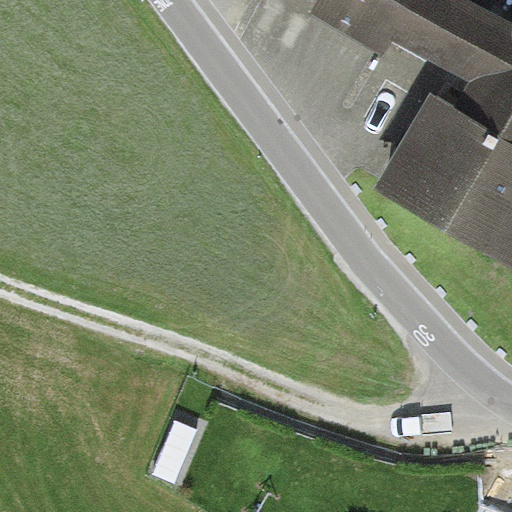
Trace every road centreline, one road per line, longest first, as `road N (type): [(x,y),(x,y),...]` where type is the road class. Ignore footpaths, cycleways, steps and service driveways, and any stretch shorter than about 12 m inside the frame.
road 1 (track): [(493,388),(460,428),(399,430),(0,287)]
road 2 (unclassified): [(171,0),(387,282),(493,388)]
